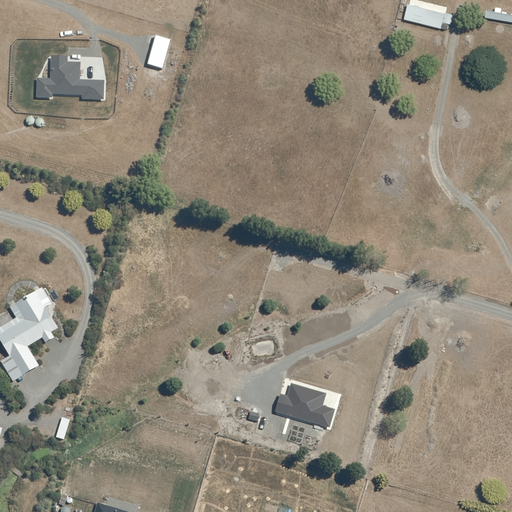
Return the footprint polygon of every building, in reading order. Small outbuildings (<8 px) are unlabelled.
[(453,14),(409,3),(405,19),(449,30),(453,14)] [(52,303),(42,287),(10,306),(17,318),(0,328),(0,338),(10,356),(1,361),(13,381),(39,365),(27,346),(43,337),(46,342),(54,337),(51,332),(58,328),(46,307),(52,303)] [(71,420),(62,417),(56,440),(65,442),(71,420)] [(259,436),(259,433),(266,435),(267,431),(260,429),(261,427),(253,426),(251,434),(259,436)] [(78,499),(66,496),(64,505),(76,508),(78,499)]
